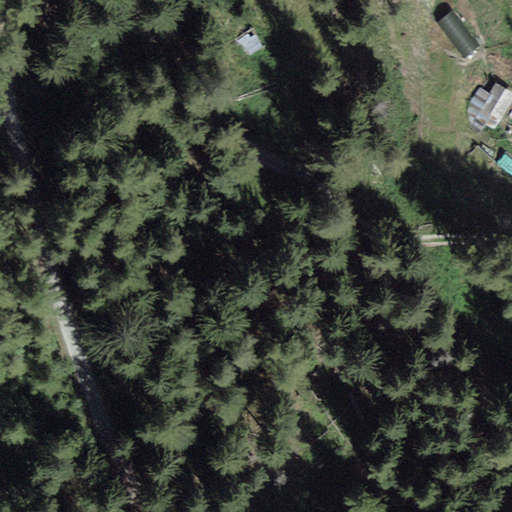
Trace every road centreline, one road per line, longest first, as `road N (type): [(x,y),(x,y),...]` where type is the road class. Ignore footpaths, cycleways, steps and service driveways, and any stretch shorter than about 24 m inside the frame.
road 1 (track): [(163,511),(123,464),(86,381),(24,174),(10,54),(23,0)]
road 2 (track): [(138,0),(153,63),(189,104),(284,171),(363,221),(413,240),(511,241)]
